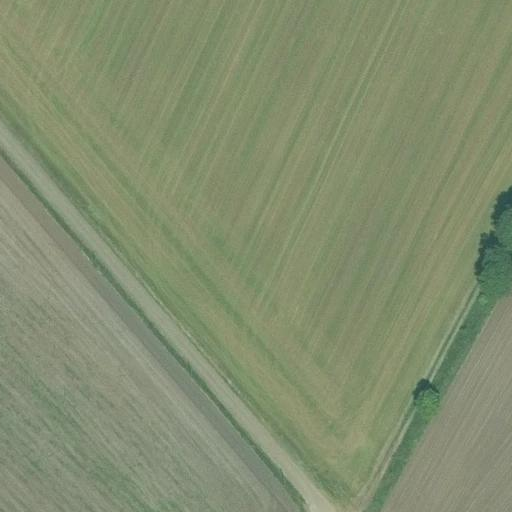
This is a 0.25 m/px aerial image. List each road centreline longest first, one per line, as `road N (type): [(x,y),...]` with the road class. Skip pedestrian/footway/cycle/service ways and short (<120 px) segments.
road 1 (unclassified): [(321,511),(0,139)]
road 2 (track): [(357,511),(511,239)]
